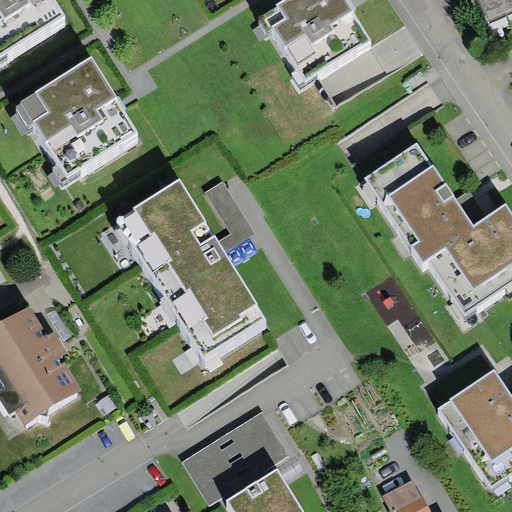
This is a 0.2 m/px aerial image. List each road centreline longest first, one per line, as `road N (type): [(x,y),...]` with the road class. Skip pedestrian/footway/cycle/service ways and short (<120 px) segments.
road 1 (residential): [(39,511),(167,434),(191,444),(339,351)]
road 2 (residential): [(511,130),(427,0)]
